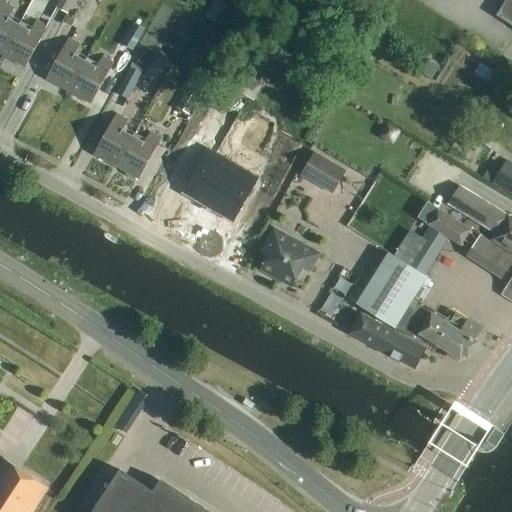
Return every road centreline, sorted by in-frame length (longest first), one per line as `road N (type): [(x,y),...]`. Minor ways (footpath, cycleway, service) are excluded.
road 1 (residential): [(470,392),(416,382),(0,155)]
road 2 (secondary): [(347,511),(240,426),(0,266)]
road 3 (primary): [(415,511),(487,402)]
